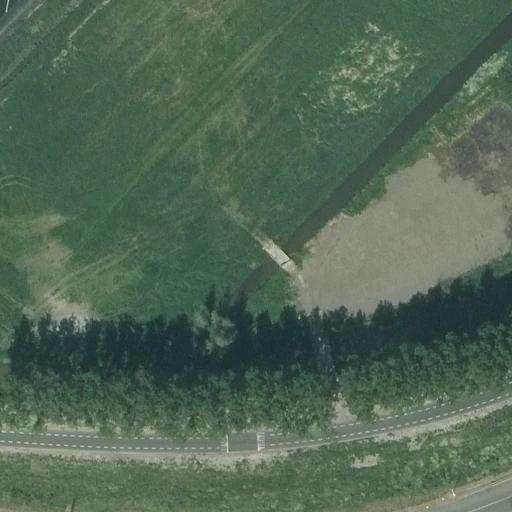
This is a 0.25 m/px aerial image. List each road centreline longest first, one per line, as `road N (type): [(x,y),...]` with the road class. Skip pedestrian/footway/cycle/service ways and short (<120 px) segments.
road 1 (unclassified): [(0,436),(258,442),(424,415),(511,387)]
road 2 (track): [(335,432),(316,334),(293,272),(266,245)]
